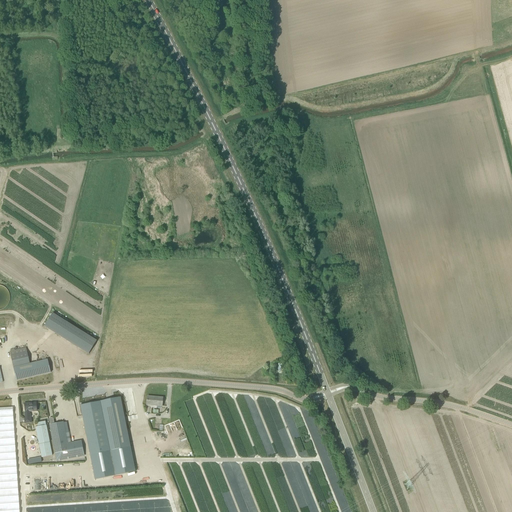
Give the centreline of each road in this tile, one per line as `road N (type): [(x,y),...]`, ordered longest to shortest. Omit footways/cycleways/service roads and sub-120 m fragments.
road 1 (track): [(7,165),(172,155),(236,122),(287,110),(324,120),(428,100),(463,68),(478,65)]
road 2 (primary): [(327,393),(248,201),(147,0)]
road 3 (tertiary): [(0,392),(185,381),(277,389),(307,400),(327,393)]
road 4 (track): [(0,154),(68,149),(61,0)]
road 5 (tertiary): [(327,393),(357,388),(511,424)]
road 6 (track): [(176,511),(134,381)]
road 7 (primary): [(372,511),(327,393)]
